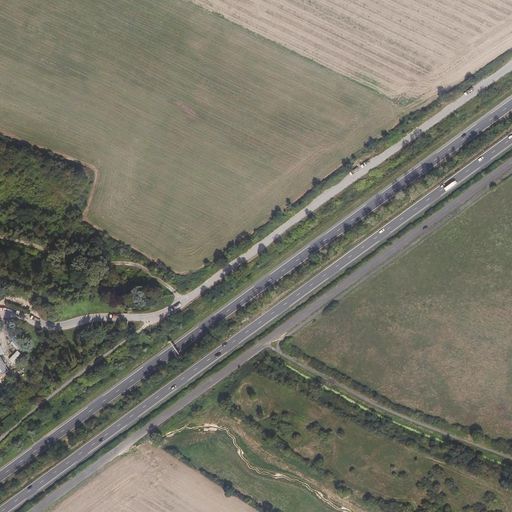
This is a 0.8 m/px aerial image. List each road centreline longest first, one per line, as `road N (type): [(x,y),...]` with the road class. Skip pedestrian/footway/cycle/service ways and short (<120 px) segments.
road 1 (trunk): [(511,103),(0,476)]
road 2 (trunk): [(0,511),(511,138)]
road 3 (unclassified): [(32,511),(511,160)]
